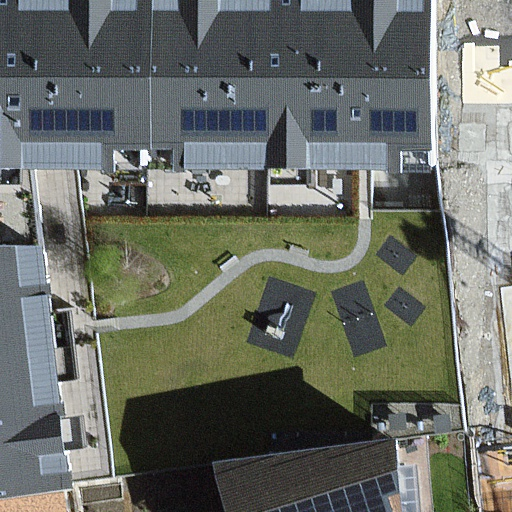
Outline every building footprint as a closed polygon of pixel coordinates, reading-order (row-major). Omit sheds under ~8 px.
[(158,147),(159,0),(0,0),(0,167),(121,167),(122,146),(158,147)] [(441,166),(439,0),(159,0),(158,147),(178,146),(180,166),(441,166)] [(73,485),(43,241),(0,245),(0,493),(59,486),(73,485)] [(409,511),(402,435),(217,460),(234,511),(409,511)] [(0,511),(61,511),(59,486),(0,493),(0,511)]
